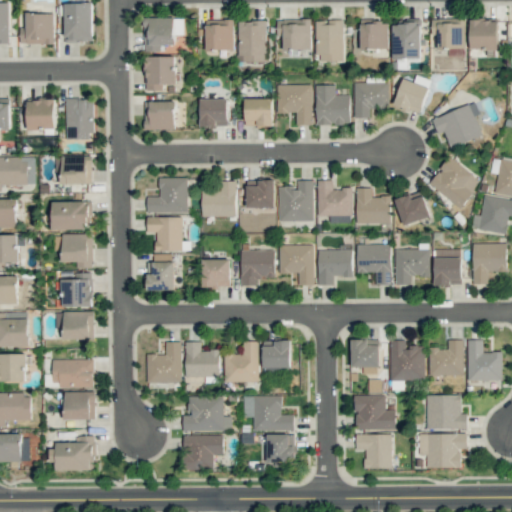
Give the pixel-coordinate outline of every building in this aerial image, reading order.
[(0,42),(9,42),(8,2),(0,2),(0,42)] [(64,3),(65,41),(93,40),(92,2),(64,3)] [(53,43),(54,13),(26,13),(26,27),(20,27),(20,43),(53,43)] [(184,18),(144,17),(143,51),(159,51),(159,44),(175,44),(175,34),(183,34),(184,18)] [(437,34),(438,49),(463,48),(462,18),(431,19),(432,35),(437,34)] [(233,19),(205,19),(206,50),(234,49),(233,19)] [(283,49),(311,49),(310,19),(276,19),(277,36),(283,36),(283,49)] [(344,60),(343,19),(316,20),(317,61),(344,60)] [(470,20),(470,49),(498,49),(497,19),(470,20)] [(238,20),(238,62),(265,62),(266,20),(238,20)] [(388,20),(360,21),(361,49),(389,48),(388,20)] [(392,21),(393,58),(421,58),(420,20),(392,21)] [(175,56),(146,56),(146,90),(162,90),(162,83),(176,83),(175,56)] [(429,87),(403,78),(394,104),(420,113),(429,87)] [(388,82),(354,82),(354,117),(370,117),(370,108),(388,108),(388,82)] [(311,84),(277,84),(277,112),(296,112),(296,124),(311,124),(311,84)] [(315,124),(350,124),(350,94),(335,94),(335,84),(316,84),(315,124)] [(93,98),(66,98),(67,138),(94,138),(93,98)] [(227,98),(200,99),(200,127),(227,126),(227,98)] [(245,126),(273,125),(272,98),(245,98),(245,126)] [(0,99),(0,128),(10,128),(9,99),(0,99)] [(28,129),(55,129),(54,99),(27,99),(28,129)] [(175,101),(144,101),(145,129),(175,129),(175,101)] [(483,135),(476,117),(480,115),(474,101),(432,119),(438,133),(444,131),(450,148),(483,135)] [(61,156),(62,184),(92,183),(91,155),(61,156)] [(0,156),(0,190),(2,191),(2,184),(34,184),(34,174),(27,174),(27,166),(34,166),(34,162),(30,162),(30,156),(0,156)] [(428,182),(459,207),(480,181),(450,156),(428,182)] [(511,160),(500,158),(494,192),(511,195),(511,160)] [(186,177),(158,177),(159,196),(146,196),(146,212),(187,212),(186,177)] [(247,207),(275,207),(274,179),(247,180),(247,207)] [(236,216),(236,180),(220,180),(220,189),(202,189),(201,216),(236,216)] [(278,185),(279,221),(313,220),(313,180),(296,180),(296,185),(278,185)] [(352,188),(333,188),(332,180),(318,180),(318,215),(352,214),(352,188)] [(390,196),(371,196),(371,187),(356,187),(357,223),(391,222),(390,196)] [(396,196),(401,224),(428,218),(422,190),(396,196)] [(506,233),(508,215),(511,215),(511,199),(483,195),(480,215),(473,214),(471,228),(506,233)] [(0,226),(16,227),(16,199),(0,198),(0,226)] [(91,200),(52,201),(52,229),(91,229),(91,200)] [(156,251),(183,250),(182,216),(146,217),(147,232),(155,231),(156,251)] [(0,268),(6,269),(6,262),(18,262),(19,234),(0,233),(0,268)] [(63,233),(62,261),(77,261),(77,267),(92,268),(93,234),(63,233)] [(507,271),(506,242),(472,243),(473,284),(488,283),(488,271),(507,271)] [(356,244),(357,272),(375,272),(376,284),(391,284),(390,243),(356,244)] [(279,273),(298,272),(298,285),(314,285),(313,244),(279,244),(279,273)] [(434,285),(461,284),(461,248),(434,249),(434,285)] [(274,249),(240,250),(241,285),(257,285),(257,278),(275,278),(274,249)] [(318,249),(318,285),(334,285),(333,276),(352,276),(352,249),(318,249)] [(429,249),(395,249),(395,285),(412,285),(412,276),(429,276),(429,249)] [(173,253),(153,254),(154,262),(146,262),(147,290),(174,289),(173,253)] [(229,258),(202,259),(203,286),(230,286),(229,258)] [(62,307),(93,306),(92,272),(74,273),(74,279),(62,279),(62,307)] [(0,303),(18,303),(17,275),(0,275),(0,303)] [(28,311),(0,311),(0,346),(28,346),(28,311)] [(93,339),(94,311),(63,311),(63,338),(93,339)] [(351,366),(363,367),(363,373),(378,373),(379,339),(351,339),(351,366)] [(425,379),(424,345),(407,345),(406,339),(390,340),(391,379),(425,379)] [(429,375),(463,375),(463,339),(447,339),(447,347),(429,347),(429,375)] [(502,379),(502,351),(483,351),(483,339),(467,339),(468,380),(502,379)] [(224,381),(258,381),(258,340),(242,341),(242,353),(224,354),(224,381)] [(290,368),(291,340),(263,340),(263,367),(290,368)] [(146,382),(181,382),(181,341),(165,341),(165,354),(147,354),(146,382)] [(219,350),(200,350),(200,341),(185,341),(186,376),(220,376),(219,350)] [(0,381),(26,381),(26,353),(0,353),(0,381)] [(52,359),(52,386),(93,386),(93,359),(52,359)] [(64,391),(64,419),(95,418),(95,391),(64,391)] [(0,392),(0,425),(4,426),(4,420),(31,420),(31,392),(0,392)] [(395,429),(395,409),(385,409),(385,395),(355,394),(355,429),(395,429)] [(426,395),(427,428),(466,428),(466,413),(461,413),(460,394),(426,395)] [(223,395),(189,396),(189,414),(182,414),(183,430),(232,430),(231,415),(223,416),(223,395)] [(281,395),(244,395),(244,416),(253,416),(253,430),(294,429),(293,414),(281,414),(281,395)] [(266,460),(295,461),(295,434),(267,433),(266,460)] [(364,467),(392,468),(392,434),(355,433),(355,449),(364,449),(364,467)] [(419,454),(426,454),(427,467),(461,467),(461,448),(466,448),(466,433),(419,434),(419,454)] [(0,434),(0,461),(29,461),(28,434),(0,434)] [(224,454),(223,434),(183,435),(183,469),(213,469),(213,454),(224,454)] [(95,469),(94,435),(75,436),(75,443),(49,444),(50,462),(55,462),(56,470),(95,469)]
